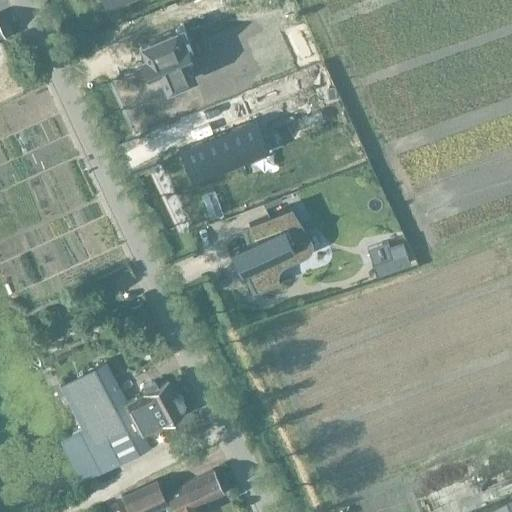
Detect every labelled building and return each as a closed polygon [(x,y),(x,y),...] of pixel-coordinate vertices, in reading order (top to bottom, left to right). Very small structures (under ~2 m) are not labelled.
[(172,28),(137,43),(142,54),(137,56),(145,73),(156,68),(164,87),(193,75),(185,57),(189,55),(182,38),(177,40),(172,28)] [(191,182),(269,151),(268,150),(256,120),(257,119),(256,118),(178,149),(178,150),(179,150),(191,180),(190,180),(191,182)] [(239,273),(243,271),(252,291),(251,291),(251,292),(279,283),(278,281),(273,283),(269,274),(269,273),(269,272),(269,271),(270,271),(271,270),(287,260),(288,260),(297,255),(296,255),(301,252),(302,251),(303,250),(303,249),(303,248),(303,247),(299,235),(300,234),(297,226),(296,226),(290,207),(291,206),(290,205),(248,224),(249,226),(250,225),(255,237),(229,249),(239,273)] [(371,263),(375,275),(410,263),(402,240),(386,245),(390,257),(371,263)] [(104,361),(59,384),(82,427),(71,433),(94,475),(149,446),(142,432),(152,432),(159,429),(161,426),(160,423),(183,410),(181,406),(183,403),(183,399),(181,396),(178,395),(175,394),(168,381),(157,386),(155,383),(151,382),(144,386),(142,385),(140,386),(140,388),(141,390),(143,391),(143,393),(126,402),(104,361)] [(213,469),(184,483),(183,483),(184,485),(167,493),(176,511),(203,511),(208,510),(209,507),(206,499),(223,491),(213,469)] [(156,479),(122,496),(129,511),(149,511),(168,504),(156,479)] [(511,511),(511,495),(506,498),(472,511),(511,511)]
